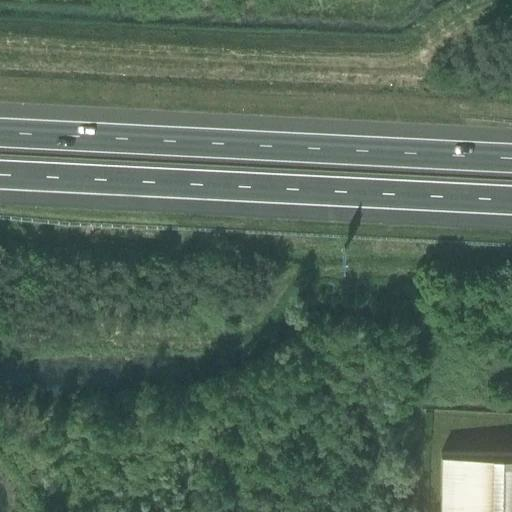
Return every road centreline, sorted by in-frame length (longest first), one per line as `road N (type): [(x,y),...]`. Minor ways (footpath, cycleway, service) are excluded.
road 1 (motorway): [(511,154),(0,127)]
road 2 (motorway): [(0,170),(511,197)]
